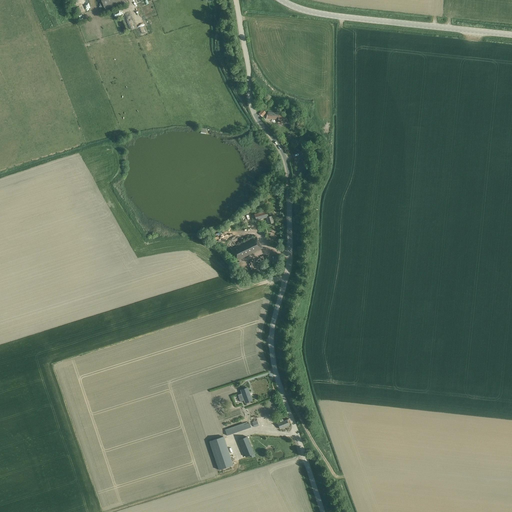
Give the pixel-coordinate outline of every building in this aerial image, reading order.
[(100,0),(106,11),(129,1),(128,0),(100,0)] [(279,113),(267,112),(267,118),(278,119),(278,121),(284,122),(285,116),(279,115),(279,113)] [(272,216),(268,217),(266,211),(254,214),(254,215),(252,216),(253,221),(256,220),(266,217),(268,225),(274,223),(272,216)] [(236,261),(262,249),(256,237),(230,249),(236,261)] [(246,403),(252,401),(248,388),(241,390),(242,393),(238,395),(240,402),(244,400),(246,403)] [(280,423),(277,424),(279,430),(289,426),(288,425),(289,425),(290,424),(291,424),(289,419),(289,420),(287,420),(283,422),(282,419),(279,421),(280,423)] [(227,436),(251,427),(249,423),(244,425),(244,423),(225,430),(227,436)] [(222,468),(231,465),(233,465),(224,437),(209,441),(219,470),(222,468)] [(247,437),(239,440),(246,457),(251,455),(252,458),(255,456),(247,437)]
